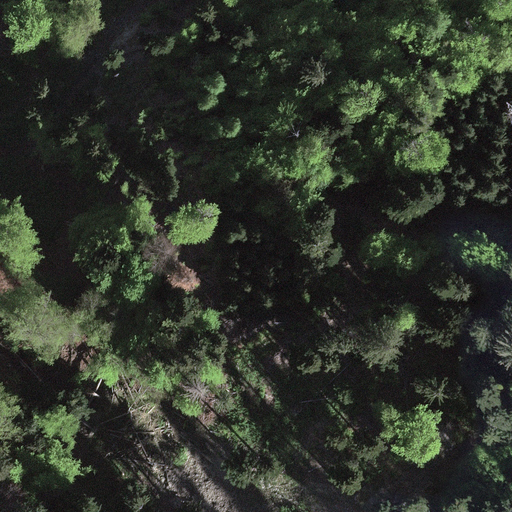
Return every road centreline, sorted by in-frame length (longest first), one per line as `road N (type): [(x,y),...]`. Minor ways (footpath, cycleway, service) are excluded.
road 1 (track): [(0,145),(57,115),(134,0)]
road 2 (track): [(511,406),(388,511)]
